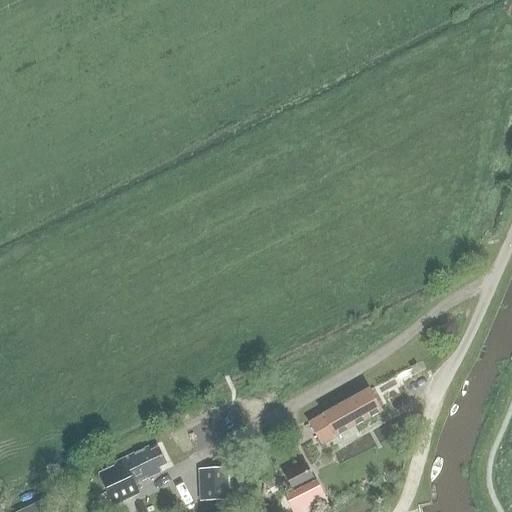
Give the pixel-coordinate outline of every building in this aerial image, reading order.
[(367,390),(309,421),(317,436),(331,428),(335,436),(379,412),(367,390)] [(113,471),(101,476),(115,506),(133,497),(138,494),(134,486),(160,474),(157,469),(166,465),(158,449),(150,453),(147,448),(111,466),(113,471)] [(306,465),(285,477),(291,487),(311,475),(306,465)] [(227,469),(203,470),(204,502),(228,501),(227,469)] [(316,482),(294,493),(303,511),(313,511),(328,505),(316,482)] [(58,511),(51,496),(17,511),(58,511)] [(141,501),(135,503),(138,511),(144,509),(141,501)]
